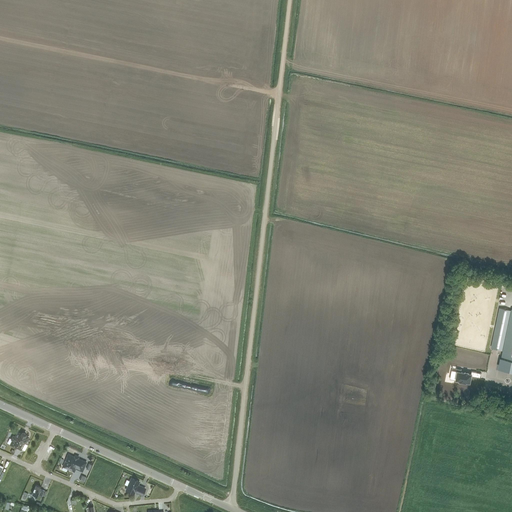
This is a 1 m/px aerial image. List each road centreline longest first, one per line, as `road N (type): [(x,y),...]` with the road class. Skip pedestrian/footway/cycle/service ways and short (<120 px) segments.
road 1 (unclassified): [(231,509),(289,0)]
road 2 (track): [(232,497),(0,391)]
road 3 (residential): [(34,469),(114,505),(170,500),(179,485)]
road 4 (tertiary): [(54,429),(179,485)]
